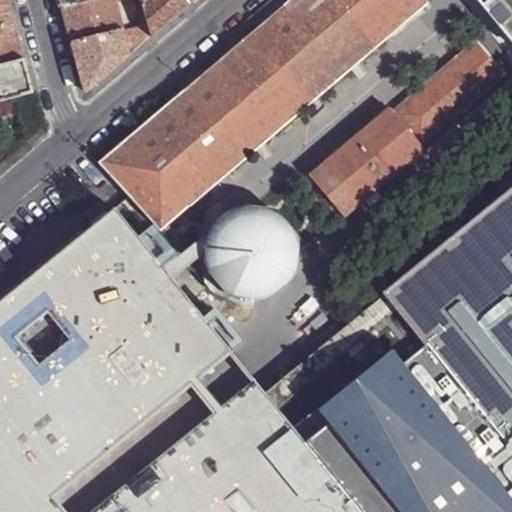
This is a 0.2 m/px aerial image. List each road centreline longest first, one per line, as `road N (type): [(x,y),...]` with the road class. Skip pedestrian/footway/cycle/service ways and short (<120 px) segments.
road 1 (residential): [(234,0),(71,141)]
road 2 (residential): [(71,141),(34,0)]
